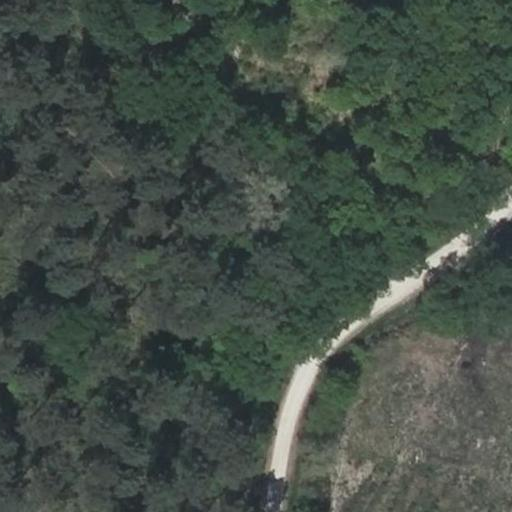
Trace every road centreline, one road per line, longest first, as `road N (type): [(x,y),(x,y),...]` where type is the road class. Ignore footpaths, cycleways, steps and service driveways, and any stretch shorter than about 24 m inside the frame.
road 1 (track): [(511,177),(293,364),(278,511)]
road 2 (track): [(0,55),(216,268),(293,364)]
